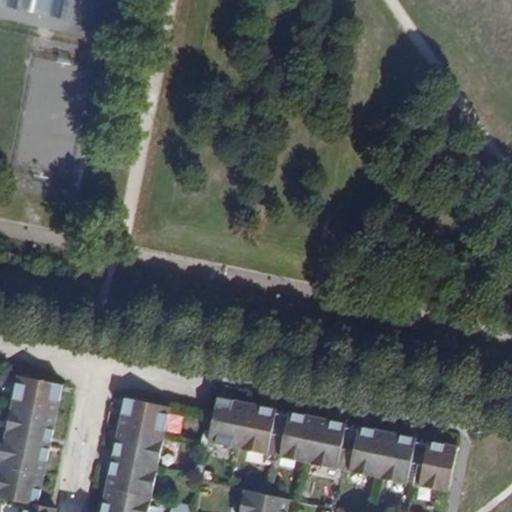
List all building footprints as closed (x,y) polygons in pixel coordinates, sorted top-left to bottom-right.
[(0,0),(0,4),(64,19),(68,0),(0,0)] [(35,496),(40,497),(48,456),(43,455),(45,447),(47,436),(52,437),(61,396),(56,395),(58,386),(17,378),(12,402),(17,403),(16,409),(15,415),(9,416),(0,462),(5,462),(4,469),(3,476),(0,475),(0,499),(25,505),(34,506),(35,496)] [(127,410),(128,405),(132,401),(124,400),(123,409),(127,410)] [(148,511),(150,505),(144,504),(145,498),(147,492),(153,493),(162,445),(157,444),(158,438),(159,432),(165,433),(170,409),(132,401),(128,405),(127,410),(123,409),(114,450),(118,451),(116,461),(114,471),(110,470),(102,511),(106,511),(105,511),(148,511)] [(437,450),(427,447),(414,445),(404,443),(405,438),(368,430),(367,435),(344,430),(336,428),(337,423),(298,415),(297,420),(288,418),(275,416),(265,414),(266,409),(228,401),(227,406),(215,403),(207,444),(232,449),(233,445),(239,446),(238,451),(266,457),(271,435),(283,438),(279,459),(405,486),(410,465),(422,468),(418,487),(447,494),(457,448),(438,444),(437,450)] [(287,511),(290,501),(244,491),(239,511),(287,511)] [(172,502),(169,511),(189,511),(191,506),(172,502)]
